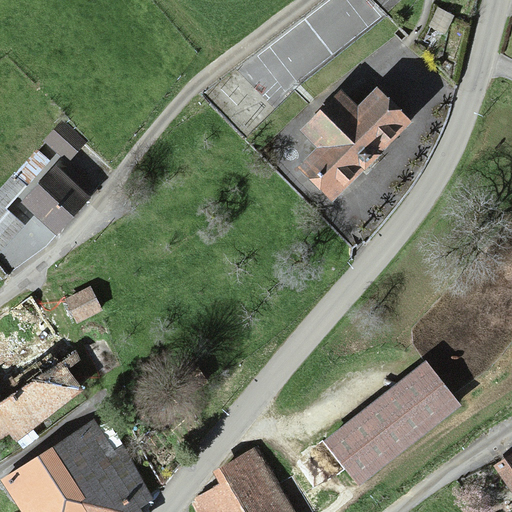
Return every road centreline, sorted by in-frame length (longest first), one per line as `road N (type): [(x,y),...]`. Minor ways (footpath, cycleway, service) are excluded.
road 1 (tertiary): [(173,511),(437,177),(471,107),(496,0)]
road 2 (residential): [(312,0),(209,77),(87,214),(0,283)]
road 3 (residential): [(396,511),(511,426)]
